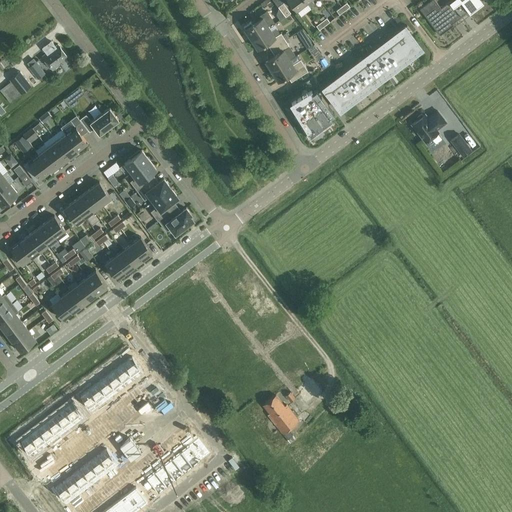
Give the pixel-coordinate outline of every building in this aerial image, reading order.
[(308,3),(305,0),(288,0),(297,11),(308,3)] [(460,17),(449,2),(441,8),(435,0),(430,0),(420,8),(440,35),(454,25),(452,23),(460,17)] [(450,0),(449,2),(460,17),(468,11),(470,13),(483,2),(481,0),(450,0)] [(283,3),(278,6),(286,17),(291,13),(283,3)] [(251,22),(244,26),(251,38),(269,27),(268,26),(274,22),(266,11),(254,18),(256,21),(253,24),(251,22)] [(280,21),(287,31),(292,28),(285,17),(280,21)] [(407,25),(398,32),(393,36),(395,39),(407,55),(409,58),(421,49),(411,35),(413,33),(407,25)] [(269,27),(251,38),(258,48),(269,41),(273,47),(285,39),(282,35),(281,33),(280,34),(277,29),(272,32),(269,27)] [(277,54),(266,61),(272,71),(290,60),(296,56),(290,46),(285,39),(273,47),(277,54)] [(395,39),(388,44),(386,41),(381,45),(383,48),(384,48),(396,64),(398,67),(405,61),(403,58),(407,55),(395,39)] [(67,59),(69,58),(58,44),(55,46),(51,41),(43,48),(47,53),(42,56),(53,70),(61,63),(66,69),(71,65),(67,59)] [(374,50),(374,51),(370,53),(372,56),(384,72),(386,75),(394,70),(391,67),(396,64),(384,48),(383,48),(376,53),(374,50)] [(363,59),(361,60),(358,62),(360,65),(373,81),(375,84),(382,79),(380,76),(384,72),(372,56),(365,62),(363,59)] [(323,67),(329,64),(325,58),(320,61),(323,67)] [(290,60),(272,71),(278,81),(290,73),(294,80),(297,78),(306,73),(308,71),(301,59),(293,64),(290,60)] [(28,66),(38,79),(45,73),(36,60),(28,66)] [(351,67),(349,69),(347,71),(349,74),(361,90),(363,93),(371,87),(368,84),(373,81),(360,65),(353,70),(351,67)] [(31,85),(20,71),(10,79),(11,81),(21,93),(31,85)] [(349,74),(345,77),(342,79),(340,76),(336,79),(353,101),(359,96),(357,93),(361,90),(349,74)] [(336,79),(330,83),(324,88),(340,110),(353,101),(336,79)] [(21,93),(11,81),(0,89),(10,101),(21,93)] [(79,87),(64,98),(71,106),(78,101),(76,99),(84,93),(79,87)] [(302,120),(327,102),(316,88),(312,91),(292,103),(302,120)] [(327,102),(302,120),(299,122),(309,138),(318,132),(315,129),(331,117),(330,115),(334,112),(327,102)] [(86,115),(81,119),(90,131),(95,127),(99,134),(119,119),(110,107),(91,121),(86,115)] [(51,117),(47,111),(40,118),(43,123),(51,117)] [(418,120),(412,124),(425,142),(438,132),(436,129),(446,122),(438,111),(431,116),(432,117),(429,120),(425,114),(423,115),(423,114),(421,114),(417,117),(417,119),(418,120)] [(74,127),(66,134),(79,151),(78,150),(87,143),(78,131),(85,126),(77,115),(69,120),(74,127)] [(39,123),(33,128),(36,134),(43,129),(39,123)] [(31,127),(23,134),(28,139),(36,133),(31,127)] [(450,140),(463,157),(472,150),(459,133),(450,140)] [(66,134),(57,140),(69,157),(78,150),(78,151),(79,151),(66,134)] [(31,145),(31,144),(24,135),(17,140),(25,151),(31,145)] [(57,140),(47,147),(60,164),(69,157),(57,140)] [(47,147),(38,154),(51,171),(52,171),(51,170),(60,164),(47,147)] [(127,168),(131,173),(132,173),(149,159),(142,150),(140,151),(139,149),(135,153),(136,154),(120,166),(123,171),(127,168)] [(17,162),(10,154),(5,158),(11,166),(17,162)] [(38,154),(29,161),(41,178),(50,171),(51,172),(51,171),(38,154)] [(149,159),(132,173),(135,177),(130,181),(137,191),(149,182),(145,177),(156,169),(149,159)] [(15,168),(20,175),(24,171),(19,165),(15,168)] [(24,171),(20,175),(27,184),(32,181),(24,171)] [(0,176),(0,191),(10,183),(3,174),(0,176)] [(119,182),(112,174),(108,177),(114,186),(119,182)] [(494,175),(486,181),(489,186),(495,182),(497,180),(494,175)] [(149,197),(153,202),(171,188),(164,178),(153,186),(149,182),(137,191),(145,200),(149,197)] [(90,188),(102,203),(111,197),(99,181),(90,188)] [(489,186),(479,194),(486,204),(502,192),(495,182),(489,186)] [(0,191),(0,203),(2,205),(17,192),(10,183),(0,191)] [(82,195),(93,210),(102,203),(90,188),(82,195)] [(158,220),(159,220),(171,210),(167,206),(178,197),(171,188),(153,202),(156,207),(151,211),(158,220)] [(502,192),(486,204),(494,214),(504,206),(510,202),(510,201),(502,192)] [(82,195),(73,201),(85,216),(93,210),(82,195)] [(135,203),(130,196),(125,200),(130,207),(135,203)] [(64,208),(76,223),(85,216),(73,201),(64,208)] [(171,210),(159,220),(167,230),(171,227),(175,233),(179,231),(180,232),(185,228),(184,227),(193,220),(189,215),(191,214),(186,208),(176,215),(176,214),(175,215),(171,210)] [(256,216),(261,221),(271,214),(267,208),(256,216)] [(45,222),(57,237),(66,230),(54,215),(45,222)] [(45,222),(37,228),(48,244),(57,237),(45,222)] [(37,228),(28,235),(40,250),(48,244),(37,228)] [(19,241),(31,257),(40,250),(28,235),(19,241)] [(141,236),(132,243),(144,258),(152,252),(141,236)] [(10,248),(22,263),(31,257),(19,241),(10,248)] [(132,243),(123,249),(135,265),(144,258),(132,243)] [(115,256),(126,271),(135,265),(123,249),(115,256)] [(115,256),(105,263),(117,278),(126,271),(115,256)] [(96,270),(87,277),(99,292),(107,285),(96,270)] [(44,275),(41,271),(36,275),(39,280),(44,275)] [(87,277),(78,283),(90,298),(99,292),(87,277)] [(78,283),(70,290),(81,305),(90,298),(78,283)] [(70,290),(61,296),(73,311),(81,305),(70,290)] [(0,323),(0,324),(16,313),(18,311),(5,293),(3,295),(0,297),(0,323)] [(61,296),(52,303),(63,318),(73,311),(61,296)] [(493,307),(487,311),(488,311),(495,321),(511,308),(503,299),(493,307)] [(489,302),(481,308),(485,313),(488,311),(487,311),(493,307),(489,302)] [(511,309),(511,308),(495,321),(502,330),(502,331),(508,326),(511,323),(511,309)] [(0,324),(7,333),(22,321),(16,313),(0,324)] [(7,333),(13,342),(29,330),(22,321),(7,333)] [(271,328),(263,335),(269,343),(285,331),(279,322),(271,328)] [(266,323),(255,331),(260,337),(263,335),(271,328),(266,323)] [(56,329),(53,324),(46,329),(50,334),(56,329)] [(502,330),(500,332),(503,337),(511,331),(508,326),(502,331),(502,330)] [(13,342),(20,351),(35,339),(29,330),(13,342)] [(285,331),(269,343),(276,352),(292,339),(285,331)] [(292,339),(276,352),(283,360),(298,348),(292,339)] [(298,348),(283,360),(289,369),(305,357),(298,348)] [(132,356),(123,362),(135,378),(144,371),(132,356)] [(305,357),(289,369),(296,377),(312,365),(305,357)] [(123,362),(115,369),(127,385),(135,378),(123,362)] [(115,369),(106,375),(118,391),(127,385),(115,369)] [(106,375),(97,382),(109,398),(118,391),(106,375)] [(311,375),(295,388),(306,401),(321,389),(311,375)] [(97,382),(89,388),(100,404),(109,398),(97,382)] [(89,388),(80,395),(92,411),(100,404),(89,388)] [(289,403),(295,397),(288,390),(282,396),(289,403)] [(73,401),(64,407),(75,423),(84,416),(73,401)] [(64,407),(55,414),(67,430),(75,423),(64,407)] [(235,434),(257,417),(252,410),(229,427),(235,434)] [(55,414),(46,420),(58,436),(67,430),(55,414)] [(319,416),(304,429),(314,441),(330,428),(319,416)] [(46,420),(38,427),(49,443),(58,436),(46,420)] [(38,427),(29,434),(41,449),(49,443),(38,427)] [(29,434),(20,440),(32,456),(41,449),(29,434)] [(290,447),(296,453),(306,441),(300,436),(290,447)] [(198,438),(189,445),(201,460),(210,453),(198,438)] [(323,440),(316,444),(319,449),(326,445),(323,440)] [(511,442),(510,440),(501,447),(511,461),(511,442)] [(189,445),(181,451),(193,467),(201,460),(189,445)] [(107,447),(98,454),(110,470),(119,463),(117,461),(115,458),(112,454),(107,447)] [(181,451),(172,458),(184,474),(193,467),(181,451)] [(98,454),(89,461),(101,476),(110,470),(98,454)] [(285,457),(276,461),(282,472),(290,468),(285,457)] [(172,458),(164,465),(176,480),(184,474),(172,458)] [(89,461),(81,467),(93,483),(101,476),(89,461)] [(164,465),(155,471),(167,487),(176,480),(164,465)] [(81,467),(72,474),(84,490),(93,483),(81,467)] [(155,471),(146,478),(158,494),(167,487),(155,471)] [(72,474),(64,481),(76,496),(84,490),(72,474)] [(64,481),(55,488),(67,503),(76,496),(64,481)] [(136,486),(127,492),(139,508),(148,501),(143,494),(141,491),(138,488),(136,486)] [(127,492),(119,499),(128,511),(134,511),(139,508),(127,492)] [(304,493),(288,504),(294,511),(307,511),(314,507),(304,493)] [(128,511),(119,499),(110,506),(115,511),(128,511)]
